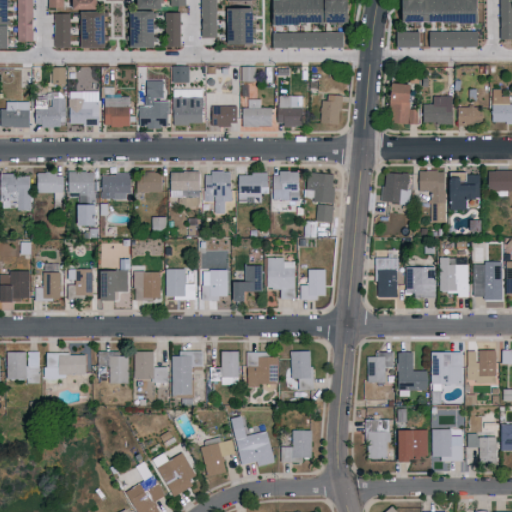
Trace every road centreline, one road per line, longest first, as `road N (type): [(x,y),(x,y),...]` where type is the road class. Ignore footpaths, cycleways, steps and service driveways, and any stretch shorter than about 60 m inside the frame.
road 1 (residential): [(0,153),(511,146)]
road 2 (residential): [(0,330),(511,323)]
road 3 (residential): [(344,486),(338,439),(378,0)]
road 4 (residential): [(199,511),(261,488),(511,486)]
